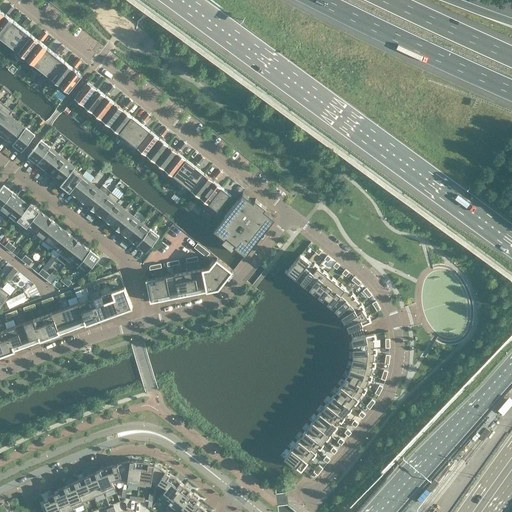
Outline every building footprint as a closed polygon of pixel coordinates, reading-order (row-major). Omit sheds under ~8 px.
[(0,38),(14,21),(6,15),(0,21),(0,38)] [(9,45),(22,28),(14,21),(0,38),(0,39),(1,38),(9,45)] [(18,51),(31,35),(22,28),(9,45),(18,51)] [(26,58),(39,41),(31,35),(18,51),(26,58)] [(35,65),(48,48),(39,41),(26,58),(35,65)] [(43,71),(56,55),(48,48),(35,65),(43,71)] [(52,78),(65,61),(56,55),(43,71),(52,78)] [(60,85),(73,68),(65,61),(52,78),(60,85)] [(69,92),(82,75),(73,68),(60,85),(69,92)] [(84,105),(97,89),(88,81),(75,97),(84,105)] [(90,115),(106,95),(97,88),(97,89),(84,105),(92,111),(89,114),(90,115)] [(102,119),(115,102),(106,95),(90,115),(92,117),(94,113),(102,119)] [(108,130),(124,109),(115,102),(102,119),(99,122),(108,130)] [(0,126),(10,115),(13,111),(4,104),(0,109),(0,126)] [(120,133),(132,116),(124,109),(108,130),(109,131),(112,127),(120,133)] [(0,133),(5,138),(18,121),(10,115),(0,126),(0,133)] [(126,144),(142,124),(132,116),(120,133),(127,139),(124,143),(126,144)] [(14,145),(26,128),(18,121),(5,138),(14,145)] [(138,147),(151,131),(142,124),(126,144),(127,145),(130,141),(138,147)] [(35,135),(26,128),(14,145),(22,151),(35,135)] [(144,158),(160,138),(151,131),(138,147),(145,153),(142,157),(144,158)] [(156,161),(169,145),(160,138),(144,158),(145,159),(148,155),(156,161)] [(37,163),(50,147),(41,140),(28,156),(37,163)] [(162,172),(178,152),(169,145),(156,161),(163,167),(160,171),(162,172)] [(45,170),(58,153),(50,147),(37,163),(45,170)] [(173,175),(186,159),(178,152),(162,172),(163,173),(166,170),(173,175)] [(54,176),(67,160),(58,153),(45,170),(54,176)] [(180,186),(196,166),(186,159),(173,175),(181,181),(178,185),(180,186)] [(61,185),(75,167),(67,160),(54,176),(62,183),(60,185),(61,185)] [(192,190),(205,174),(196,166),(180,186),(181,187),(184,184),(192,190)] [(69,192),(82,175),(74,169),(76,167),(75,167),(61,185),(69,192)] [(198,200),(214,180),(205,174),(192,190),(199,196),(196,199),(198,200)] [(78,199),(91,182),(82,175),(69,192),(78,199)] [(209,204),(222,187),(214,180),(198,200),(199,202),(202,198),(209,204)] [(86,205),(99,189),(91,182),(78,199),(86,205)] [(0,207),(13,192),(4,185),(0,189),(0,207)] [(231,203),(234,199),(231,196),(232,195),(222,187),(209,204),(219,211),(227,200),(231,203)] [(108,196),(99,189),(86,205),(95,212),(108,196)] [(8,215),(21,199),(13,192),(0,207),(0,214),(5,219),(8,215)] [(116,202),(117,203),(120,199),(111,192),(108,196),(95,212),(104,219),(116,202)] [(219,223),(214,230),(235,247),(246,255),(247,254),(275,218),(264,210),(266,208),(256,199),(254,201),(243,193),(236,202),(219,223)] [(30,205),(29,205),(21,199),(8,215),(17,222),(19,220),(18,220),(30,205)] [(112,226),(125,209),(117,203),(116,202),(104,219),(112,226)] [(27,227),(40,210),(31,203),(29,205),(30,205),(18,220),(19,220),(27,227)] [(121,232),(134,216),(125,209),(112,226),(121,232)] [(35,234),(48,217),(40,210),(27,227),(35,234)] [(129,239),(142,223),(134,216),(121,232),(129,239)] [(44,240),(57,224),(48,217),(35,234),(44,240)] [(138,246),(151,229),(142,223),(129,239),(138,246)] [(52,247),(65,231),(57,224),(44,240),(52,247)] [(159,236),(151,229),(138,246),(146,253),(159,236)] [(61,254),(74,237),(65,231),(52,247),(61,254)] [(69,261),(82,244),(74,237),(61,254),(69,261)] [(78,267),(91,251),(82,244),(69,261),(78,267)] [(99,258),(91,251),(78,267),(86,274),(99,258)] [(293,275),(295,277),(309,261),(308,260),(307,260),(303,256),(302,255),(301,254),(297,259),(295,261),(293,263),(293,264),(291,266),(290,267),(288,269),(287,271),(288,272),(293,275)] [(204,269),(208,290),(219,288),(233,271),(217,258),(210,268),(204,269)] [(309,261),(295,277),(296,278),(297,276),(302,280),(301,281),(305,284),(319,266),(318,265),(317,265),(315,264),(315,263),(314,264),(314,265),(312,264),(313,264),(312,263),(309,261)] [(319,267),(319,266),(305,284),(305,285),(306,283),(311,287),(310,288),(313,291),(328,273),(327,272),(326,272),(324,271),(324,270),(323,271),(323,272),(321,271),(321,270),(318,268),(319,267)] [(194,271),(199,292),(208,290),(204,269),(194,271)] [(185,273),(189,294),(199,292),(194,271),(185,273)] [(176,274),(180,296),(189,294),(185,273),(176,274)] [(328,274),(328,273),(313,291),(314,292),(315,290),(320,294),(319,295),(322,298),(337,280),(335,280),(335,279),(333,278),(333,277),(332,278),(332,279),(330,278),(330,277),(327,275),(328,274)] [(166,276),(170,298),(180,296),(176,274),(166,276)] [(157,278),(161,300),(170,298),(166,276),(157,278)] [(354,277),(352,280),(359,286),(361,283),(361,282),(354,276),(354,277)] [(147,280),(151,302),(161,300),(157,278),(147,280)] [(337,281),(337,280),(322,298),(323,299),(324,297),(329,301),(328,303),(331,305),(346,287),(344,287),(344,286),(342,285),(342,284),(341,285),(340,286),(339,285),(339,284),(339,285),(336,282),(337,281)] [(113,290),(121,311),(133,307),(125,286),(113,290)] [(0,306),(10,294),(1,287),(0,288),(0,306)] [(346,288),(346,287),(331,305),(332,306),(333,304),(337,308),(336,309),(339,312),(356,297),(355,296),(355,295),(353,294),(353,293),(352,293),(352,294),(351,295),(350,294),(350,293),(349,293),(347,291),(346,290),(345,290),(346,288)] [(363,291),(369,298),(372,295),(366,288),(363,291)] [(102,294),(110,315),(121,311),(113,290),(102,294)] [(25,292),(7,300),(10,307),(28,299),(25,292)] [(91,298),(98,319),(110,315),(102,294),(91,298)] [(357,297),(356,297),(339,312),(339,313),(341,312),(344,315),(342,316),(342,317),(345,320),(365,308),(364,307),(363,306),(362,304),(361,304),(360,305),(356,301),(356,300),(355,299),(357,297)] [(87,323),(87,324),(98,319),(91,298),(79,303),(87,323)] [(376,301),(372,303),(377,311),(381,309),(376,301)] [(70,306),(78,327),(87,323),(79,303),(70,306)] [(61,309),(69,330),(78,327),(70,306),(61,309)] [(365,309),(365,308),(345,320),(345,321),(347,320),(349,324),(348,325),(347,325),(349,330),(351,329),(354,328),(358,327),(361,325),(363,325),(363,324),(369,322),(371,321),(370,319),(369,317),(369,316),(368,316),(367,317),(366,316),(366,315),(364,312),(364,311),(363,310),(365,309)] [(52,313),(60,333),(69,330),(61,309),(52,313)] [(43,316),(51,337),(60,333),(52,313),(43,316)] [(34,319),(42,340),(51,337),(43,316),(34,319)] [(25,322),(33,343),(42,340),(34,319),(25,322)] [(16,326),(24,346),(33,343),(25,322),(16,326)] [(7,330),(15,350),(15,349),(24,346),(16,326),(6,329),(7,330)] [(0,332),(0,337),(6,354),(16,350),(15,349),(15,350),(7,330),(0,332)] [(353,348),(353,349),(377,348),(376,347),(374,348),(374,346),(374,342),(374,341),(374,340),(375,339),(376,339),(375,336),(375,333),(372,334),(366,335),(364,336),(361,336),(357,337),(354,338),(352,338),(353,343),(355,343),(355,348),(353,348)] [(353,358),(353,359),(376,362),(373,361),(374,360),(374,359),(374,356),(374,355),(375,353),(376,353),(377,353),(376,353),(376,350),(377,350),(377,348),(353,349),(353,353),(355,354),(354,358),(353,358)] [(350,369),(372,376),(373,375),(370,375),(371,373),(372,369),(372,368),(373,367),(374,367),(375,367),(375,364),(376,362),(353,359),(352,363),(354,364),(352,369),(350,368),(350,369)] [(372,377),(372,376),(350,369),(349,373),(351,374),(348,378),(347,377),(346,378),(367,389),(367,388),(365,387),(366,386),(366,385),(368,382),(369,380),(370,381),(371,381),(371,380),(372,378),(372,377)] [(366,390),(367,389),(346,378),(344,382),(346,383),(343,387),(341,386),(359,401),(359,400),(358,399),(358,398),(359,398),(359,397),(361,394),(362,394),(363,392),(364,393),(365,393),(366,391),(366,390)] [(379,396),(383,387),(379,385),(375,393),(379,395),(379,396)] [(358,402),(359,401),(341,386),(338,390),(339,391),(336,396),(334,395),(352,410),(352,409),(350,408),(353,405),(353,404),(354,403),(355,404),(355,405),(356,404),(357,402),(358,402)] [(351,411),(352,410),(334,395),(331,399),(332,400),(328,405),(327,404),(344,418),(345,418),(343,417),(346,414),(346,413),(347,412),(348,413),(348,414),(349,413),(350,411),(351,411)] [(370,409),(375,402),(372,400),(366,407),(370,409)] [(344,420),(344,418),(327,404),(324,408),(325,409),(321,414),(320,413),(319,413),(337,427),(338,427),(336,426),(338,423),(339,423),(339,422),(340,421),(341,422),(342,422),(343,420),(344,420)] [(336,429),(337,427),(319,413),(317,417),(318,418),(314,423),(313,422),(312,422),(330,436),(331,436),(329,435),(331,432),(332,431),(333,430),(334,431),(335,431),(334,431),(336,429)] [(329,438),(330,436),(312,422),(309,426),(311,427),(307,432),(306,430),(305,431),(323,445),(324,445),(322,443),(324,441),(325,440),(326,439),(327,440),(328,440),(327,440),(329,438)] [(322,446),(323,445),(305,431),(302,435),(304,436),(300,441),(299,439),(298,440),(316,454),(317,454),(315,452),(317,450),(318,449),(319,448),(320,449),(322,447),(322,446)] [(291,449),(308,462),(308,461),(310,459),(311,458),(312,457),(313,458),(312,458),(313,458),(315,456),(315,455),(316,454),(298,440),(295,444),(297,445),(293,450),(291,448),(291,449)] [(307,463),(308,462),(291,449),(289,452),(285,456),(285,457),(286,458),(288,460),(289,461),(291,462),(292,463),(294,465),(296,466),(301,470),(302,469),(303,468),(306,463),(307,463)] [(106,467),(113,484),(113,483),(121,481),(127,482),(128,482),(131,461),(130,461),(123,462),(116,464),(116,465),(117,465),(116,465),(114,466),(113,465),(106,467)] [(127,482),(127,484),(139,486),(143,461),(142,461),(131,461),(128,482),(127,482)] [(143,461),(139,486),(151,488),(152,482),(151,481),(154,464),(150,463),(143,461)] [(154,464),(151,481),(152,482),(158,483),(167,488),(176,477),(169,473),(169,474),(168,473),(166,472),(167,472),(161,467),(155,464),(154,464)] [(99,471),(96,472),(104,492),(115,488),(113,483),(113,484),(106,467),(101,469),(99,470),(99,471)] [(89,476),(85,477),(93,497),(94,497),(105,492),(104,492),(96,472),(89,475),(89,476)] [(79,480),(75,482),(83,502),(84,501),(94,497),(93,497),(85,477),(79,480)] [(167,488),(159,498),(169,506),(170,505),(169,504),(184,485),(181,483),(182,482),(176,477),(167,488)] [(68,485),(65,487),(74,509),(85,504),(84,501),(83,502),(75,482),(68,485)] [(184,485),(169,504),(170,505),(178,511),(179,511),(192,495),(189,492),(191,490),(184,485)] [(58,492),(55,494),(61,511),(67,511),(75,509),(74,509),(65,487),(57,490),(58,492)] [(48,511),(61,511),(55,494),(47,497),(48,500),(44,501),(48,511)] [(178,511),(177,511),(193,511),(199,505),(196,502),(198,500),(192,495),(179,511),(178,511)]
